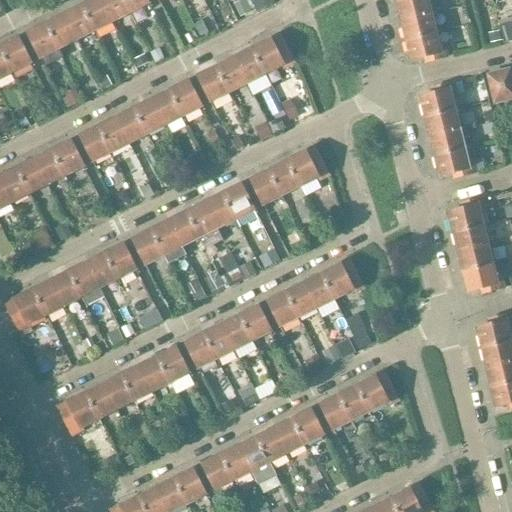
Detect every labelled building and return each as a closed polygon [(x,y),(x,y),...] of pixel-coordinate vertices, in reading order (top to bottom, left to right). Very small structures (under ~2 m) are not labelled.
[(99,0),(92,0),(80,6),(93,31),(111,22),(99,0)] [(121,0),(99,0),(111,22),(128,13),(121,0)] [(146,0),(121,0),(128,13),(148,3),(146,0)] [(244,0),(243,0),(234,5),(240,17),(250,12),(244,0)] [(272,0),(248,0),(255,14),(275,4),(272,0)] [(426,0),(410,0),(397,3),(402,23),(430,16),(426,0)] [(80,6),(62,15),(75,40),(93,31),(80,6)] [(75,40),(62,15),(45,24),(58,49),(75,40)] [(430,16),(402,23),(406,42),(435,35),(430,16)] [(201,20),(193,24),(201,38),(209,34),(201,20)] [(511,22),(498,26),(500,33),(501,32),(504,44),(511,41),(511,22)] [(62,58),(58,49),(45,24),(27,33),(44,68),(62,58)] [(193,32),(185,36),(189,44),(197,39),(193,32)] [(472,39),(472,37),(472,36),(471,35),(470,34),(469,33),(468,32),(466,32),(465,32),(463,33),(462,33),(462,34),(461,36),(461,37),(461,39),(462,40),(462,41),(463,42),(465,43),(466,43),(468,43),(469,42),(470,41),(471,40),(472,39)] [(498,32),(488,34),(490,43),(500,41),(498,32)] [(279,35),(252,49),(264,74),(292,60),(279,35)] [(435,35),(406,42),(411,61),(424,57),(425,62),(446,57),(444,46),(438,47),(435,35)] [(17,38),(0,47),(0,51),(11,73),(30,63),(17,38)] [(252,49),(234,58),(246,83),(264,74),(252,49)] [(159,50),(150,54),(155,64),(163,60),(159,50)] [(0,51),(0,78),(11,73),(0,51)] [(145,55),(133,61),(137,69),(149,64),(145,55)] [(234,58),(216,68),(228,93),(246,83),(234,58)] [(216,68),(197,77),(210,102),(228,93),(216,68)] [(511,88),(508,73),(489,77),(495,101),(511,96),(511,88)] [(107,76),(97,81),(102,91),(112,86),(107,76)] [(188,82),(167,92),(180,117),(201,107),(188,82)] [(433,94),(420,97),(425,119),(454,112),(450,97),(456,96),(453,84),(432,89),(433,94)] [(66,98),(62,100),(66,108),(80,101),(75,90),(64,95),(66,98)] [(167,92),(151,101),(163,126),(180,117),(167,92)] [(151,101),(133,110),(145,135),(163,126),(151,101)] [(289,101),(280,105),(288,122),(298,117),(289,101)] [(133,110),(115,119),(127,144),(145,135),(133,110)] [(42,111),(33,115),(37,123),(46,119),(42,111)] [(454,112),(425,119),(430,139),(459,132),(454,112)] [(492,112),(483,114),(485,123),(494,121),(492,112)] [(25,118),(18,122),(22,129),(29,125),(25,118)] [(115,119),(97,128),(110,153),(127,144),(115,119)] [(279,119),(267,125),(272,134),(273,136),(285,130),(279,119)] [(266,123),(254,129),(260,140),(272,134),(267,125),(266,123)] [(491,123),(481,126),(484,136),(494,133),(491,123)] [(97,128),(80,137),(92,162),(110,153),(97,128)] [(213,132),(207,135),(211,144),(218,141),(213,132)] [(459,132),(430,139),(435,158),(463,151),(459,132)] [(237,139),(230,142),(235,151),(242,147),(237,139)] [(70,142),(51,151),(63,176),(83,166),(70,142)] [(314,148),(286,162),(299,187),(327,173),(314,148)] [(51,151),(33,160),(46,185),(63,176),(51,151)] [(481,159),(472,162),(466,163),(463,151),(435,158),(439,176),(452,173),(453,178),(475,173),(484,170),(481,159)] [(33,160),(16,169),(28,194),(46,185),(33,160)] [(286,162),(268,171),(281,196),(299,187),(286,162)] [(181,166),(173,170),(177,178),(185,174),(181,166)] [(16,169),(0,177),(0,183),(10,203),(28,194),(16,169)] [(268,171),(250,180),(262,205),(281,196),(268,171)] [(0,183),(0,208),(10,203),(0,183)] [(240,185),(220,195),(233,220),(253,210),(240,185)] [(148,186),(140,190),(145,200),(153,196),(148,186)] [(124,194),(115,198),(119,206),(128,201),(124,194)] [(220,195),(202,204),(215,229),(233,220),(220,195)] [(461,210),(448,213),(454,235),(482,228),(478,212),(484,211),(481,199),(460,205),(461,210)] [(202,204),(185,213),(198,238),(215,229),(202,204)] [(511,204),(503,206),(506,220),(511,218),(511,204)] [(185,213),(167,222),(180,247),(198,238),(185,213)] [(167,222),(150,231),(162,256),(180,247),(167,222)] [(65,226),(56,230),(61,241),(70,236),(65,226)] [(45,227),(27,236),(37,256),(55,247),(45,227)] [(482,228),(454,235),(458,254),(487,247),(482,228)] [(150,231),(132,240),(145,265),(162,256),(150,231)] [(29,244),(17,250),(22,259),(33,253),(29,244)] [(123,245),(104,254),(117,279),(135,270),(123,245)] [(487,247),(458,254),(463,273),(491,266),(487,247)] [(12,251),(0,256),(0,270),(17,261),(12,251)] [(274,251),(260,258),(265,269),(279,262),(274,251)] [(104,254),(85,264),(98,289),(117,279),(104,254)] [(349,260),(320,275),(333,300),(361,285),(349,260)] [(249,263),(236,269),(243,281),(255,275),(249,263)] [(85,264),(67,273),(80,298),(98,289),(85,264)] [(491,266),(463,273),(468,292),(480,289),(482,294),(503,289),(500,277),(494,279),(491,266)] [(236,269),(222,277),(228,289),(243,281),(236,269)] [(67,273),(50,282),(62,307),(80,298),(67,273)] [(216,274),(204,280),(210,292),(222,286),(216,274)] [(320,275),(302,284),(314,309),(333,300),(320,275)] [(195,280),(187,284),(195,301),(204,297),(195,280)] [(50,282),(32,291),(45,316),(62,307),(50,282)] [(302,284),(284,293),(297,318),(314,309),(302,284)] [(32,291),(5,305),(18,330),(45,316),(32,291)] [(284,293),(267,302),(279,327),(297,318),(284,293)] [(257,307),(238,316),(250,341),(270,331),(257,307)] [(157,311),(139,320),(145,330),(162,321),(157,311)] [(510,343),(507,328),(511,326),(511,314),(488,320),(489,325),(477,328),(482,349),(510,343)] [(238,316),(220,325),(233,350),(250,341),(238,316)] [(129,325),(120,329),(127,341),(135,337),(129,325)] [(220,325),(203,334),(215,359),(233,350),(220,325)] [(117,330),(107,335),(113,346),(122,341),(117,330)] [(365,332),(354,337),(360,349),(371,344),(365,332)] [(203,334),(185,343),(197,368),(215,359),(203,334)] [(89,338),(82,342),(86,350),(93,346),(89,338)] [(348,340),(335,346),(342,361),(355,354),(348,340)] [(511,350),(510,343),(482,349),(486,369),(511,362),(511,350)] [(175,348),(156,358),(169,383),(188,373),(175,348)] [(333,349),(323,354),(329,365),(339,360),(333,349)] [(316,355),(303,362),(307,371),(321,364),(316,355)] [(156,358),(139,367),(151,392),(169,383),(156,358)] [(511,362),(486,369),(491,388),(511,382),(511,362)] [(139,367),(120,376),(133,401),(151,392),(139,367)] [(383,373),(355,387),(368,412),(396,398),(383,373)] [(289,375),(279,380),(283,388),(293,383),(289,375)] [(120,376),(102,385),(115,410),(133,401),(120,376)] [(511,382),(491,388),(496,408),(509,405),(510,410),(511,409),(511,382)] [(102,385),(84,394),(97,419),(115,410),(102,385)] [(251,385),(237,391),(246,408),(259,401),(251,385)] [(355,387),(337,396),(349,421),(368,412),(355,387)] [(84,394),(58,408),(70,433),(97,419),(84,394)] [(337,396),(319,405),(332,430),(349,421),(337,396)] [(231,401),(219,406),(224,415),(235,410),(231,401)] [(310,410),(290,420),(303,445),(322,435),(310,410)] [(290,420),(273,428),(286,454),(303,445),(290,420)] [(202,421),(192,426),(196,435),(206,430),(202,421)] [(273,428),(255,438),(268,463),(286,454),(273,428)] [(255,438),(237,447),(250,472),(268,463),(255,438)] [(237,447),(220,455),(233,480),(250,472),(237,447)] [(387,454),(378,458),(382,466),(391,461),(387,454)] [(134,455),(124,460),(128,467),(137,463),(134,455)] [(220,455),(202,465),(214,490),(233,480),(220,455)] [(115,460),(103,466),(109,476),(120,470),(115,460)] [(368,463),(355,470),(359,478),(372,472),(368,463)] [(192,470),(173,480),(185,505),(205,495),(192,470)] [(173,480),(155,488),(167,511),(170,511),(185,505),(173,480)] [(316,484),(304,490),(308,497),(320,492),(316,484)] [(418,485),(389,500),(395,511),(426,511),(431,510),(418,485)] [(167,511),(155,488),(138,497),(145,511),(167,511)] [(304,493),(294,498),(298,506),(308,501),(304,493)] [(145,511),(138,497),(110,511),(145,511)] [(395,511),(389,500),(372,508),(374,511),(395,511)]
